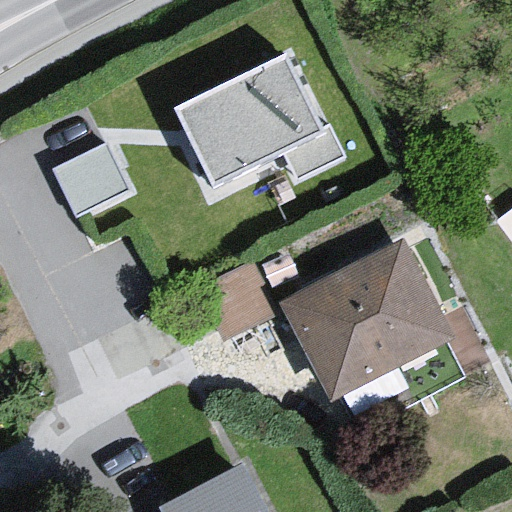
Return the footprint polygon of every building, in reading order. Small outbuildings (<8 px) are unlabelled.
[(289,59),(178,112),(215,189),(287,155),(300,181),(347,159),(332,127),(324,131),(289,59)] [(107,144),(56,169),(79,216),(130,191),(107,144)] [(511,211),(498,223),(511,240),(511,211)] [(405,242),(284,305),(336,406),(458,342),(405,242)] [(200,294),(227,343),(281,313),(254,264),(200,294)] [(263,511),(243,474),(169,511),(263,511)]
